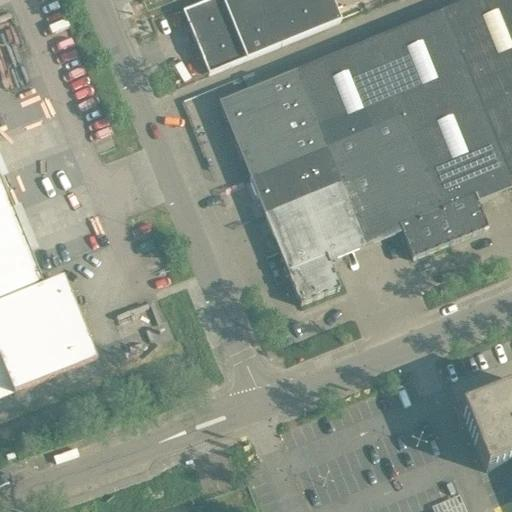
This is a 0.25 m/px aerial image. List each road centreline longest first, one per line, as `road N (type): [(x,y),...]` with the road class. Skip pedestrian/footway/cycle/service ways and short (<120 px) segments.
road 1 (tertiary): [(263,407),(98,0)]
road 2 (tertiary): [(0,500),(263,407)]
road 3 (tertiary): [(263,407),(511,306)]
